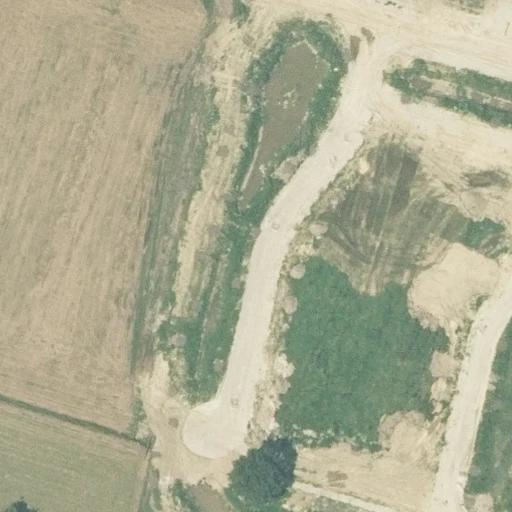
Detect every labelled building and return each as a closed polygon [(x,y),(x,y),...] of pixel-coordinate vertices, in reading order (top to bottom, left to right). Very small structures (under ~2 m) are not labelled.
[(333,194),(320,218),(363,240),(374,221),(381,224),(388,211),(365,198),(360,208),(333,194)] [(434,202),(428,214),(437,218),(443,207),(434,202)] [(320,218),(308,241),(333,255),(328,265),(351,277),(358,264),(351,261),(363,240),(320,218)] [(467,235),(452,256),(488,282),(503,261),(493,255),(499,246),(474,227),(468,236),(467,235)] [(439,278),(433,286),(455,303),(462,294),(473,303),(488,282),(452,256),(437,276),(439,278)] [(391,283),(385,294),(394,299),(400,287),(391,283)] [(284,300),(278,325),(325,336),(330,313),(338,315),(341,301),(315,295),(313,306),(284,300)] [(392,315),(394,306),(381,303),(379,313),(392,315)] [(450,310),(435,306),(432,316),(447,321),(450,310)] [(405,323),(402,337),(409,339),(404,360),(448,370),(454,346),(428,340),(430,328),(405,323)] [(278,325),(272,352),(302,359),(299,369),(325,375),(328,361),(320,359),(325,336),(278,325)] [(392,380),(389,395),(414,401),(417,389),(443,395),(448,370),(404,360),(399,382),(392,380)] [(378,417),(373,437),(388,441),(384,458),(425,467),(430,443),(419,440),(422,427),(378,417)] [(365,472),(360,492),(404,502),(407,489),(419,492),(425,467),(384,458),(380,475),(365,472)] [(349,497),(351,486),(336,482),(333,494),(349,497)]
